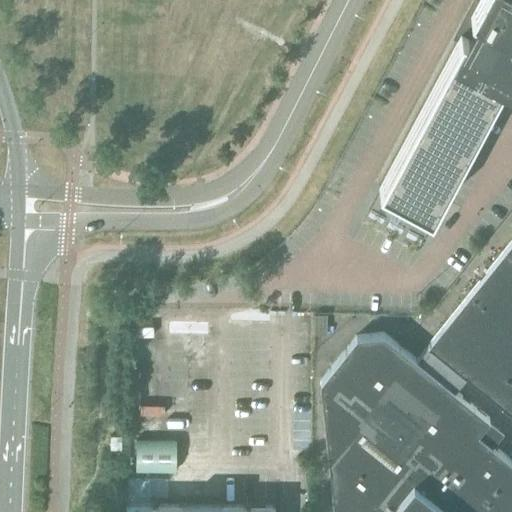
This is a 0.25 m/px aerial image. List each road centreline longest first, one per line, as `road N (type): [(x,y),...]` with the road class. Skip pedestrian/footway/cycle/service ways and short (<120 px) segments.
road 1 (tertiary): [(2,511),(19,218)]
road 2 (tertiary): [(19,218),(200,219),(242,200),(265,164)]
road 3 (tertiary): [(265,164),(189,197),(21,188)]
road 4 (tertiary): [(265,164),(348,0)]
